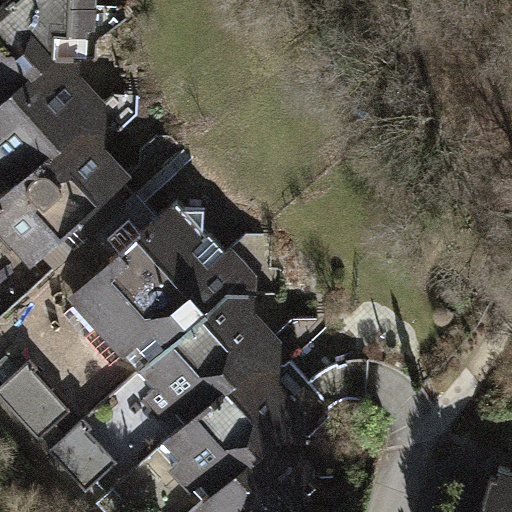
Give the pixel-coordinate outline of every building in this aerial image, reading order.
[(104,0),(0,0),(0,76),(8,84),(74,24),(102,28),(104,0)] [(74,24),(8,84),(0,91),(0,132),(27,162),(103,95),(122,77),(74,24)] [(103,95),(27,162),(2,185),(78,270),(179,180),(103,95)] [(179,180),(78,270),(144,342),(235,261),(244,252),(179,180)] [(235,261),(144,342),(195,399),(268,334),(286,318),(235,261)] [(268,334),(195,399),(178,414),(225,467),(291,408),(315,387),(268,334)] [(46,438),(78,412),(38,363),(6,389),(46,438)] [(291,408),(225,467),(211,480),(239,511),(307,511),(350,474),(291,408)] [(511,511),(511,439),(488,511),(511,511)] [(0,511),(9,511),(14,508),(0,491),(0,511)]
